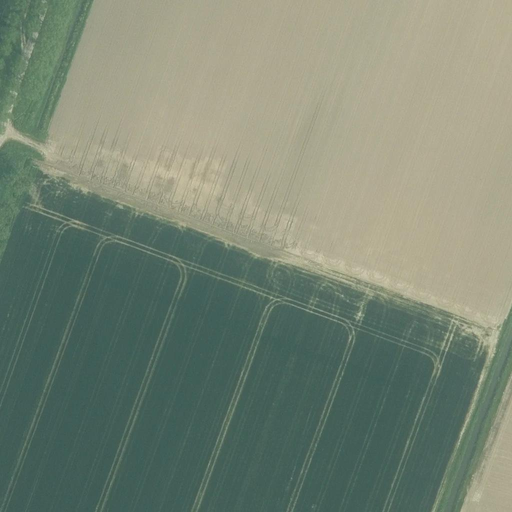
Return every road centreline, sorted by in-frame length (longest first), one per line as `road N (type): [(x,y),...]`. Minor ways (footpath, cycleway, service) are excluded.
road 1 (track): [(435,511),(511,303)]
road 2 (unclassified): [(0,131),(46,0)]
